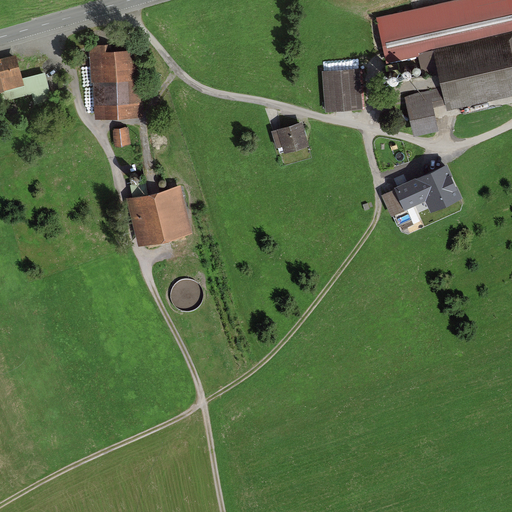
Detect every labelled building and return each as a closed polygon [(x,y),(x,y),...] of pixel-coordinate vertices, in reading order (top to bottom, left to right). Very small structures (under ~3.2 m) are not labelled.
[(511,0),(452,0),(379,17),(389,62),(418,56),(422,75),(439,71),(442,85),(446,102),(447,109),(511,94),(511,0)] [(143,113),(139,49),(95,52),(99,115),(143,113)] [(18,56),(0,60),(0,90),(25,83),(18,56)] [(360,69),(325,72),(329,110),(364,106),(360,69)] [(416,91),(404,96),(414,135),(439,128),(433,105),(446,102),(442,85),(416,91)] [(300,120),(273,129),(277,143),(283,141),(286,149),(307,142),(300,120)] [(126,127),(116,129),(117,144),(128,143),(126,127)] [(452,166),(385,195),(394,216),(435,198),(440,209),(466,197),(452,166)] [(183,186),(131,199),(142,245),(194,232),(183,186)]
